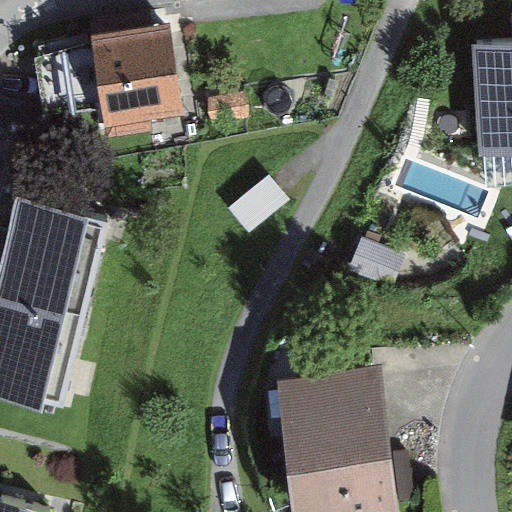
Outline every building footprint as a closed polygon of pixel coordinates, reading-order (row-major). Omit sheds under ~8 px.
[(181,13),(101,25),(116,124),(195,112),(181,13)] [(511,30),(479,32),(487,168),(511,166),(511,30)] [(101,40),(73,41),(79,126),(106,124),(101,40)] [(100,203),(24,185),(0,290),(0,380),(55,393),(100,203)] [(408,511),(391,361),(291,370),(310,511),(408,511)] [(0,511),(37,511),(41,496),(0,484),(0,511)]
